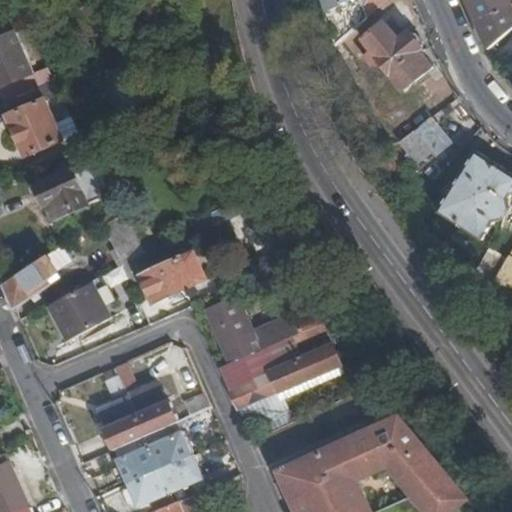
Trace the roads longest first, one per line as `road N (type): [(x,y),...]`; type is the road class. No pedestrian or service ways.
road 1 (secondary): [(262,0),(275,60),(315,155),(511,426)]
road 2 (residential): [(29,392),(182,328),(192,335),(265,511)]
road 3 (residential): [(439,0),(476,84),(511,126)]
road 4 (residential): [(84,511),(29,392)]
